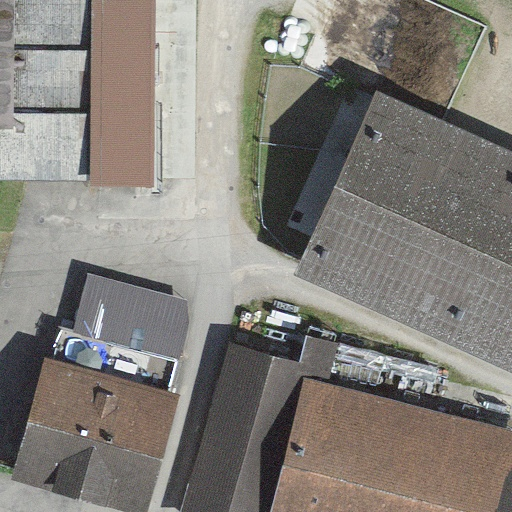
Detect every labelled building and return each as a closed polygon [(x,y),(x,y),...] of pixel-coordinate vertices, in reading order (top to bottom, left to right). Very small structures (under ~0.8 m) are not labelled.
[(0,0),(0,177),(19,178),(93,178),(93,170),(141,171),(142,0),(0,0)] [(201,157),(202,80),(163,80),(163,157),(201,157)] [(511,330),(511,161),(460,138),(450,161),(366,123),(303,262),(500,351),(509,329),(511,330)] [(176,358),(190,303),(83,276),(69,331),(176,358)] [(22,486),(112,511),(146,511),(174,413),(172,413),(183,375),(62,343),(52,379),(22,486)] [(179,511),(261,511),(302,369),(226,348),(219,374),(179,511)] [(271,511),(495,511),(508,460),(298,407),(271,511)]
